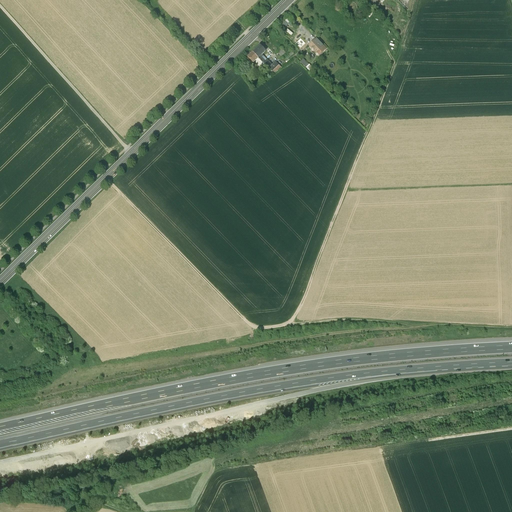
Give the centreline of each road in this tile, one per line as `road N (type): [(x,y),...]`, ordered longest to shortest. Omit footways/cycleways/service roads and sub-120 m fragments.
road 1 (motorway): [(511,347),(275,369),(0,425)]
road 2 (motorway): [(0,443),(274,385),(435,366)]
road 3 (secondary): [(287,0),(0,282)]
road 4 (track): [(106,178),(256,326),(291,322),(299,311),(342,189)]
road 5 (track): [(0,6),(132,153)]
road 6 (motorway): [(243,405),(435,366)]
road 7 (track): [(342,189),(511,182)]
road 8 (track): [(342,189),(394,60)]
